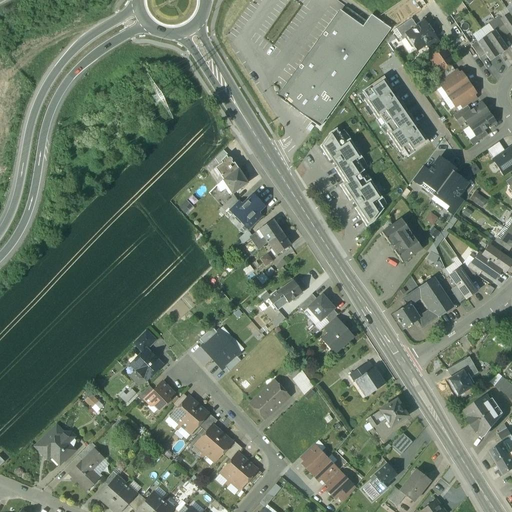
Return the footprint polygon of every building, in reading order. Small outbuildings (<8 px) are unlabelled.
[(344,13),(281,99),(319,127),(391,29),(372,15),(367,21),(366,21),(362,26),(344,13)] [(511,15),(511,14),(502,19),(502,20),(510,32),(511,34),(511,15)] [(500,16),(495,20),(505,35),(510,32),(502,20),(502,19),(500,16)] [(411,19),(396,29),(401,36),(400,37),(402,41),(408,37),(406,34),(416,26),(411,19)] [(505,35),(495,20),(489,24),(494,31),(500,39),(505,35)] [(427,29),(422,22),(416,26),(406,34),(408,37),(416,48),(417,50),(425,45),(425,44),(430,41),(431,42),(436,38),(428,27),(427,29)] [(494,31),(486,37),(498,55),(507,49),(500,39),(494,31)] [(416,48),(408,37),(402,41),(410,52),(416,48)] [(498,55),(486,37),(478,42),(477,43),(485,54),(490,61),(498,55)] [(436,38),(431,42),(430,41),(425,44),(425,45),(429,50),(439,43),(436,38)] [(485,54),(477,43),(478,42),(476,39),(469,44),(479,58),(485,54)] [(444,48),(430,58),(440,72),(451,65),(454,63),(444,48)] [(440,72),(435,76),(439,81),(442,79),(454,71),(451,65),(440,72)] [(454,71),(442,79),(445,84),(460,74),(456,69),(454,71)] [(445,84),(441,87),(448,97),(468,83),(461,73),(460,74),(445,84)] [(380,118),(385,124),(406,110),(397,97),(394,99),(389,92),(392,90),(383,77),(362,92),(367,99),(363,101),(377,120),(380,118)] [(468,83),(448,97),(455,107),(459,104),(474,94),(475,93),(468,83)] [(474,94),(459,104),(462,109),(467,106),(477,99),(474,94)] [(471,110),(462,117),(469,126),(488,113),(482,103),(471,110)] [(462,109),(452,116),(456,121),(462,117),(471,110),(467,106),(462,109)] [(406,110),(385,124),(389,131),(386,133),(400,153),(403,151),(408,157),(429,143),(420,130),(417,132),(412,125),(415,123),(406,110)] [(488,113),(469,126),(475,136),(484,130),(495,123),(488,113)] [(330,133),(320,147),(343,183),(339,186),(366,227),(374,223),(383,210),(378,201),(383,199),(357,161),(362,158),(350,139),(345,142),(337,128),(330,133)] [(484,130),(475,136),(469,140),(473,146),(488,135),(484,130)] [(499,142),(487,150),(494,160),(505,152),(499,142)] [(511,147),(505,152),(494,160),(500,170),(505,167),(508,171),(511,168),(511,147)] [(224,150),(216,158),(220,165),(223,163),(222,160),(227,155),(228,154),(224,150)] [(228,158),(227,155),(222,160),(223,163),(220,165),(214,168),(219,176),(221,174),(224,180),(238,170),(239,170),(234,163),(233,164),(232,162),(232,161),(232,160),(232,159),(231,158),(230,158),(229,158),(228,158)] [(429,171),(424,179),(438,190),(439,190),(452,172),(452,173),(454,169),(439,158),(429,171)] [(423,166),(412,180),(419,186),(424,179),(429,171),(423,166)] [(224,180),(223,180),(225,183),(232,194),(246,183),(238,170),(224,180)] [(452,172),(439,190),(438,190),(436,193),(451,204),(457,196),(467,183),(452,173),(452,172)] [(482,207),(487,200),(476,192),(471,199),(482,207)] [(242,206),(233,214),(244,225),(257,213),(263,208),(263,205),(254,196),(251,196),(242,206)] [(457,196),(451,204),(446,210),(454,216),(464,201),(457,196)] [(233,197),(220,210),(224,215),(229,210),(237,202),(233,197)] [(237,202),(229,210),(233,214),(242,206),(238,201),(237,202)] [(196,207),(190,212),(202,224),(207,219),(196,207)] [(257,213),(244,225),(249,230),(262,217),(257,213)] [(422,249),(401,219),(381,232),(402,263),(422,249)] [(273,220),(259,229),(259,230),(256,232),(261,239),(264,237),(268,242),(282,233),(273,220)] [(511,233),(508,230),(501,240),(511,248),(511,247),(511,233)] [(247,231),(239,239),(243,244),(252,237),(247,231)] [(282,233),(268,242),(276,255),(290,245),(282,233)] [(501,240),(497,237),(493,242),(502,248),(508,252),(511,248),(501,240)] [(429,240),(422,249),(427,252),(433,243),(429,240)] [(493,242),(491,240),(487,246),(490,248),(490,247),(499,253),(502,248),(493,242)] [(499,253),(490,247),(490,248),(488,251),(486,250),(482,256),(500,269),(503,272),(507,267),(507,268),(511,262),(499,253)] [(430,252),(427,260),(436,263),(439,255),(430,252)] [(500,269),(482,256),(478,253),(474,260),(475,261),(473,264),(473,265),(481,271),(494,279),(498,274),(497,273),(500,269)] [(269,254),(261,258),(265,266),(273,262),(269,254)] [(481,271),(473,265),(473,264),(470,262),(467,267),(475,273),(474,273),(478,276),(481,271)] [(467,267),(463,265),(458,268),(460,271),(461,270),(467,279),(474,273),(475,273),(467,267)] [(271,268),(263,274),(267,278),(275,272),(271,268)] [(467,279),(461,270),(460,271),(457,273),(456,271),(449,276),(457,286),(465,298),(470,295),(476,291),(467,279)] [(433,279),(419,288),(423,294),(433,310),(438,317),(452,308),(433,279)] [(293,281),(280,290),(288,303),(302,293),(293,281)] [(458,303),(465,298),(457,286),(450,291),(458,303)] [(494,289),(490,286),(485,292),(490,295),(494,289)] [(419,288),(400,301),(404,306),(407,304),(423,294),(419,288)] [(280,290),(268,298),(277,311),(288,303),(280,290)] [(317,300),(312,294),(298,306),(304,312),(308,308),(308,307),(317,300)] [(333,309),(321,295),(317,300),(308,307),(308,308),(320,321),(324,317),(333,309)] [(418,320),(407,304),(404,306),(393,313),(404,330),(415,322),(418,320)] [(333,309),(324,317),(329,323),(333,319),(338,315),(333,309)] [(418,320),(415,322),(419,329),(438,317),(433,310),(418,320)] [(281,314),(271,323),(276,327),(285,318),(281,314)] [(329,323),(323,327),(329,333),(338,325),(333,319),(329,323)] [(329,333),(323,339),(334,353),(352,337),(344,327),(342,329),(338,325),(329,333)] [(212,328),(199,340),(203,345),(216,333),(212,328)] [(145,330),(134,342),(143,352),(146,349),(155,340),(145,330)] [(203,345),(201,347),(211,358),(229,343),(223,336),(222,337),(217,332),(216,333),(203,345)] [(236,357),(238,355),(233,349),(234,348),(229,343),(211,358),(222,370),(224,367),(236,357)] [(143,352),(137,358),(140,361),(139,362),(140,362),(134,367),(136,370),(136,371),(135,375),(139,379),(143,378),(144,378),(146,380),(152,374),(152,371),(160,363),(146,349),(143,352)] [(224,367),(228,372),(240,361),(236,357),(224,367)] [(469,357),(447,370),(452,377),(462,371),(473,364),(469,357)] [(367,363),(350,374),(365,397),(384,385),(373,368),(371,369),(367,363)] [(473,364),(462,371),(465,376),(467,374),(469,377),(478,372),(473,364)] [(313,386),(302,371),(293,380),(304,395),(313,386)] [(467,374),(465,376),(462,371),(452,377),(447,380),(457,396),(463,392),(464,394),(471,390),(470,388),(471,387),(470,384),(472,383),(469,377),(467,374)] [(494,371),(487,377),(490,381),(498,375),(494,371)] [(511,384),(502,377),(494,386),(511,400),(511,384)] [(288,397),(274,382),(250,404),(264,419),(288,397)] [(154,392),(145,401),(149,405),(154,404),(159,409),(164,404),(166,405),(169,402),(168,400),(173,395),(162,383),(154,392)] [(149,386),(137,398),(143,403),(145,401),(154,392),(149,386)] [(92,393),(85,400),(100,415),(107,408),(92,393)] [(182,395),(173,406),(177,409),(187,399),(182,395)] [(501,416),(488,396),(465,411),(470,418),(468,418),(478,432),(479,431),(483,437),(485,435),(501,416)] [(177,409),(172,416),(172,417),(172,419),(176,422),(178,422),(181,424),(197,406),(188,398),(177,409)] [(396,400),(380,410),(384,417),(387,422),(389,426),(390,427),(407,416),(396,400)] [(197,406),(181,424),(184,427),(184,429),(188,432),(190,432),(190,433),(197,426),(206,414),(197,406)] [(380,410),(373,415),(377,422),(384,417),(380,410)] [(206,414),(197,426),(201,429),(212,417),(207,413),(206,414)] [(373,415),(367,419),(369,423),(364,426),(367,431),(378,424),(377,422),(373,415)] [(212,417),(201,429),(206,433),(212,426),(217,421),(212,417)] [(505,425),(497,432),(498,434),(507,428),(505,425)] [(206,433),(196,445),(197,446),(196,447),(200,450),(201,450),(205,453),(221,434),(212,426),(206,433)] [(56,427),(37,447),(44,454),(48,451),(60,463),(73,450),(70,448),(60,437),(63,434),(62,433),(56,427)] [(507,428),(498,434),(502,440),(511,434),(507,428)] [(70,435),(62,433),(63,434),(60,437),(70,448),(77,442),(70,435)] [(221,434),(205,453),(209,456),(209,458),(213,461),(214,461),(215,461),(222,453),(231,443),(231,442),(221,434)] [(412,443),(403,434),(391,447),(400,456),(412,443)] [(511,436),(511,434),(502,440),(504,443),(504,442),(511,454),(511,453),(511,436)] [(320,450),(324,447),(319,440),(315,443),(320,450)] [(231,443),(222,453),(226,457),(236,445),(232,441),(231,442),(231,443)] [(504,443),(490,451),(498,465),(511,456),(511,455),(511,454),(504,442),(504,443)] [(92,443),(78,456),(82,460),(94,449),(96,447),(92,443)] [(236,445),(226,457),(231,461),(237,454),(241,450),(236,445)] [(313,445),(300,457),(304,461),(318,449),(313,445)] [(82,460),(69,473),(87,491),(100,478),(92,471),(104,459),(94,449),(82,460)] [(318,449),(304,461),(302,464),(310,473),(326,458),(318,449)] [(231,461),(220,473),(221,473),(221,475),(224,478),(226,478),(230,481),(246,462),(237,454),(231,461)] [(511,456),(498,465),(504,475),(511,470),(511,456)] [(326,458),(310,473),(318,482),(321,479),(334,466),(326,458)] [(246,462),(230,481),(234,484),(234,486),(237,489),(239,489),(247,481),(256,471),(255,470),(246,462)] [(374,476),(376,478),(384,487),(396,475),(387,464),(374,476)] [(334,466),(321,479),(325,483),(338,471),(334,466)] [(256,471),(247,481),(251,485),(261,474),(256,470),(255,470),(256,471)] [(416,470),(399,491),(405,496),(413,502),(430,481),(416,470)] [(338,471),(325,483),(329,487),(342,475),(338,471)] [(113,472),(103,483),(108,487),(117,478),(118,476),(113,472)] [(342,475),(329,487),(326,490),(335,499),(338,496),(351,484),(342,475)] [(108,487),(99,498),(108,506),(126,486),(117,478),(108,487)] [(384,487),(376,478),(369,484),(379,495),(386,489),(384,487)] [(276,484),(267,493),(273,498),(281,488),(276,484)] [(351,484),(338,496),(343,502),(355,488),(351,484)] [(126,486),(108,506),(114,511),(119,511),(127,504),(135,494),(126,486)] [(396,506),(405,496),(399,491),(395,488),(387,498),(396,506)] [(136,492),(135,494),(127,504),(131,508),(141,497),(136,492)] [(422,510),(436,500),(429,492),(419,505),(422,510)] [(136,511),(153,511),(163,501),(153,493),(146,501),(136,511)] [(267,493),(260,503),(265,507),(273,498),(267,493)] [(141,497),(131,508),(135,511),(136,511),(146,501),(141,497)] [(422,510),(420,511),(444,511),(436,500),(422,510)] [(172,509),(163,501),(153,511),(170,511),(172,510),(172,509)]
